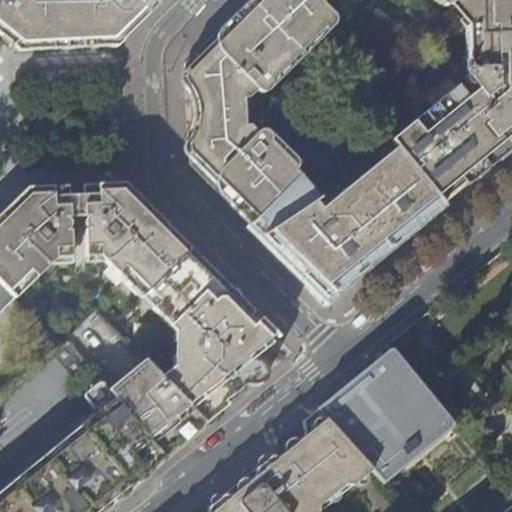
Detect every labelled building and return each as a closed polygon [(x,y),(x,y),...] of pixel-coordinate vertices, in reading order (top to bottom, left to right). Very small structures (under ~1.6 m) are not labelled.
[(0,0),(0,34),(20,51),(43,50),(108,47),(118,47),(165,0),(0,0)] [(248,0),(206,42),(184,64),(185,79),(185,92),(193,108),(193,121),(188,136),(189,165),(194,170),(230,205),(250,225),(300,175),(277,154),(272,159),(262,150),(266,145),(269,141),(269,135),(267,131),(264,129),(260,129),(255,132),(247,125),(252,105),(260,97),(266,101),(269,101),(271,99),(272,98),(272,92),(265,84),(275,74),(280,77),(314,43),(311,40),(320,31),(329,39),(332,38),(335,36),(337,30),(337,27),(336,24),(320,7),(327,0),(248,0)] [(511,0),(452,0),(446,6),(464,27),(466,71),(480,71),(481,79),(493,79),(494,91),(491,93),(483,84),(476,90),(488,103),(488,109),(476,110),(456,86),(389,141),(395,147),(441,204),(447,200),(476,176),(502,154),(511,145),(511,0)] [(431,0),(443,9),(446,6),(452,0),(431,0)] [(300,175),(250,225),(257,232),(285,259),(308,282),(326,299),(336,291),(366,266),(397,240),(420,222),(441,204),(395,147),(321,210),(315,203),(320,199),(300,175)] [(91,185),(81,186),(85,257),(98,257),(175,332),(176,366),(162,379),(205,422),(225,406),(267,372),(253,359),(279,337),(263,321),(230,288),(197,256),(163,222),(136,195),(124,184),(91,185)] [(25,188),(0,213),(0,285),(13,299),(14,300),(55,259),(71,258),(67,186),(49,187),(25,188)] [(0,311),(13,299),(0,285),(0,311)] [(92,370),(68,341),(61,348),(52,356),(75,384),(92,370)] [(354,382),(317,412),(370,471),(383,485),(452,428),(389,353),(354,382)] [(108,389),(114,397),(163,457),(183,441),(205,422),(162,379),(144,360),(108,389)] [(96,511),(155,464),(163,457),(114,397),(0,490),(0,511),(96,511)] [(320,511),(370,471),(317,412),(303,424),(305,439),(248,485),(214,511),(320,511)]
